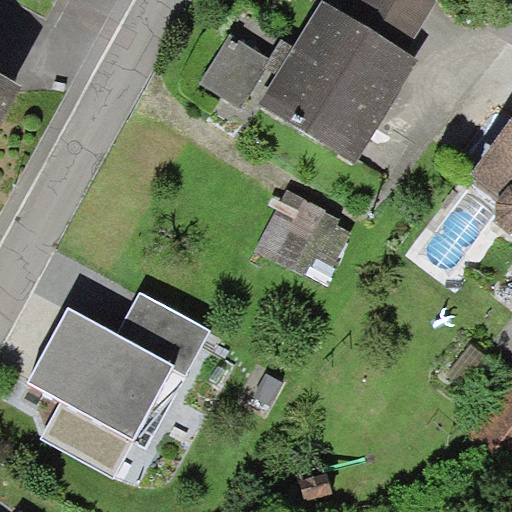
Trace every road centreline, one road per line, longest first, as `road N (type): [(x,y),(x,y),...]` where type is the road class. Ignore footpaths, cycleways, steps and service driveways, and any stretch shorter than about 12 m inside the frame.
road 1 (residential): [(163,0),(0,290)]
road 2 (residential): [(511,59),(465,65),(396,181)]
